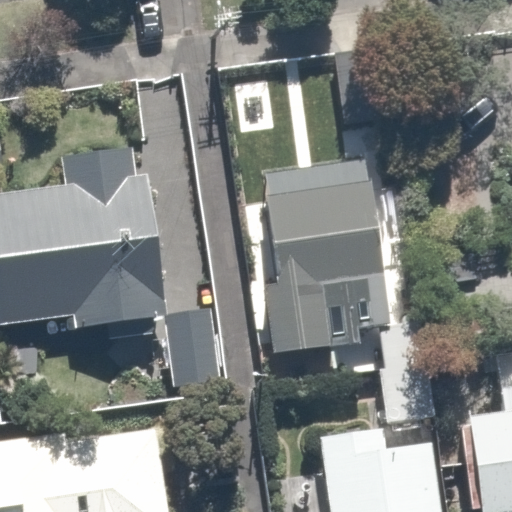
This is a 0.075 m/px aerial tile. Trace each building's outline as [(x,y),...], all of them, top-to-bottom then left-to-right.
[(65,183),(0,187),(0,320),(68,316),(68,327),(156,321),(144,146),(62,152),(65,183)] [(384,309),(371,162),(257,172),(266,274),(249,275),(256,352),(370,342),(371,361),(416,357),(412,307),(384,309)] [(222,305),(163,310),(169,387),(228,382),(222,305)] [(511,355),(489,358),(494,412),(470,414),(478,511),(511,508),(511,355)] [(431,511),(427,428),(425,375),(372,377),(374,430),(314,433),(318,511),(431,511)] [(151,511),(139,423),(0,441),(0,511),(151,511)]
